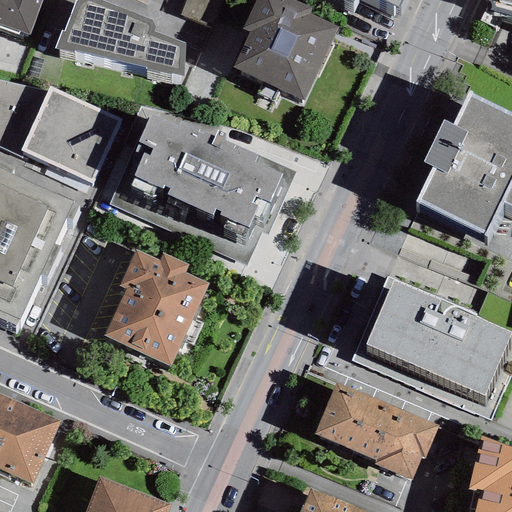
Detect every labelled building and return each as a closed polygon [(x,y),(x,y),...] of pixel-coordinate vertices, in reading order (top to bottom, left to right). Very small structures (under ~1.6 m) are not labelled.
[(49,0),(0,0),(0,47),(29,57),(49,0)] [(224,0),(185,0),(180,15),(214,27),(224,0)] [(311,15),(278,0),(258,0),(242,36),(250,40),(234,73),(303,106),(337,33),(309,20),(311,15)] [(318,0),(351,14),(354,6),(398,25),(408,0),(318,0)] [(511,0),(489,0),(491,4),(511,8),(511,0)] [(85,4),(74,12),(64,41),(61,41),(54,59),(72,64),(74,60),(145,76),(145,80),(170,87),(172,84),(183,87),(184,53),(154,42),(155,37),(152,30),(85,4)] [(0,155),(21,165),(49,107),(50,101),(0,88),(0,155)] [(511,122),(467,101),(451,135),(442,131),(422,173),(430,177),(413,212),(486,247),(503,212),(511,216),(511,215),(511,122)] [(122,142),(49,107),(21,165),(19,169),(92,204),(122,142)] [(261,230),(283,183),(256,171),(258,165),(223,149),(226,143),(217,139),(214,145),(181,130),(178,135),(151,122),(137,151),(152,158),(149,165),(143,162),(128,195),(152,206),(157,195),(162,198),(164,195),(169,198),(167,204),(212,225),(215,219),(221,221),(220,224),(227,227),(222,237),(244,247),(253,227),(261,230)] [(0,352),(17,360),(40,309),(46,312),(60,281),(53,278),(65,252),(71,255),(79,239),(10,208),(12,202),(0,196),(0,352)] [(125,289),(103,337),(170,367),(207,285),(184,275),(188,267),(162,255),(158,263),(134,252),(119,286),(125,289)] [(451,316),(393,292),(365,358),(484,407),(511,344),(486,334),(474,329),(476,326),(460,320),(455,318),(451,316)] [(336,377),(314,429),(376,455),(374,460),(413,476),(422,454),(425,455),(439,421),(336,377)] [(60,416),(0,388),(0,463),(32,478),(60,416)] [(511,511),(511,440),(481,429),(468,483),(479,485),(471,511),(511,511)] [(162,511),(167,501),(98,475),(84,511),(162,511)] [(381,511),(310,483),(298,511),(381,511)]
